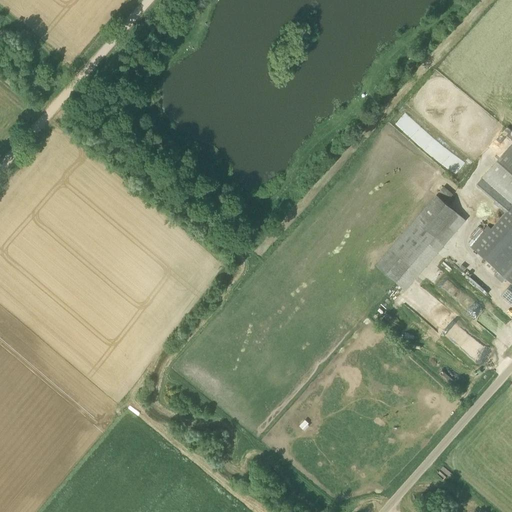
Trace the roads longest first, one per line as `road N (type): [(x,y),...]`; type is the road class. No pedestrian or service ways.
road 1 (unclassified): [(384,511),(511,367)]
road 2 (track): [(149,0),(65,95)]
